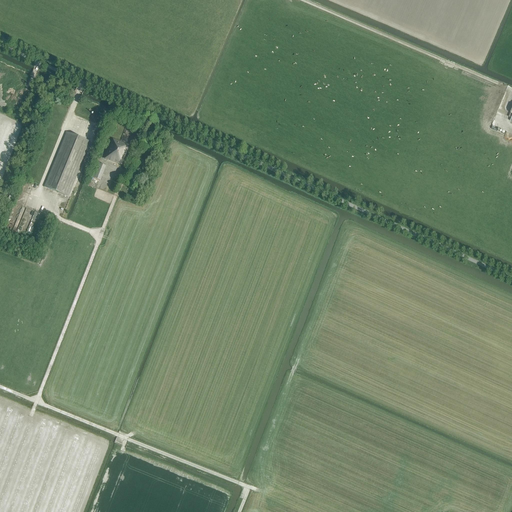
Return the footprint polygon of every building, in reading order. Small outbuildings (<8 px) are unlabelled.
[(56,103),(53,102),(48,113),(52,115),(54,111),(53,111),(56,103)] [(44,188),(68,198),(91,143),(67,133),(44,188)] [(126,155),(124,154),(127,145),(113,140),(105,159),(122,165),(126,155)] [(106,166),(96,162),(90,177),(101,181),(106,166)] [(43,229),(38,227),(36,231),(37,232),(34,239),(35,239),(33,244),(37,246),(43,229)]
